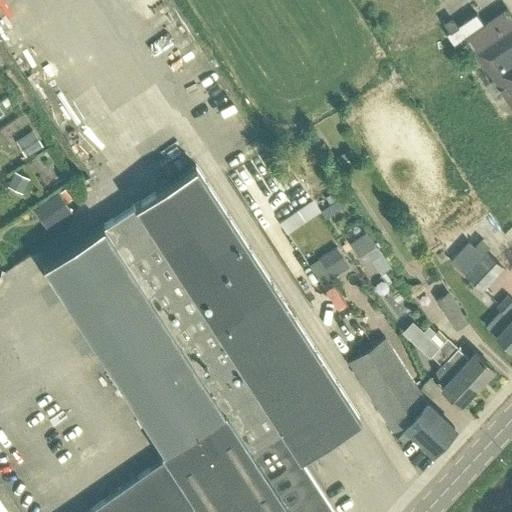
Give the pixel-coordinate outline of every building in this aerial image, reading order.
[(511,9),(471,35),(495,73),(490,76),(500,93),(506,90),(511,99),(511,9)] [(451,16),(443,21),(448,30),(445,31),(453,42),(483,21),(475,11),(456,24),(451,16)] [(24,152),(41,142),(32,126),(15,137),(24,152)] [(341,163),(354,155),(349,148),(336,156),(341,163)] [(195,164),(42,263),(165,453),(202,511),(332,511),(334,511),(298,455),(359,416),(195,164)] [(28,176),(13,169),(6,184),(21,191),(28,176)] [(59,191),(67,200),(74,194),(67,185),(59,191)] [(32,207),(46,228),(71,211),(57,190),(32,207)] [(339,196),(319,210),(324,217),(344,203),(339,196)] [(377,246),(367,229),(348,241),(359,257),(377,246)] [(335,245),(317,257),(323,267),(341,255),(335,245)] [(481,288),(502,266),(484,250),(464,272),(481,288)] [(455,326),(466,318),(447,289),(436,296),(455,326)] [(511,309),(509,307),(511,303),(511,297),(507,293),(496,305),(504,312),(510,317),(494,333),(510,348),(511,345),(511,309)] [(430,335),(439,343),(446,336),(437,328),(430,335)] [(415,339),(430,352),(439,343),(430,335),(424,330),(415,339)] [(452,424),(426,399),(385,334),(347,358),(396,434),(405,424),(432,449),(454,425),(453,424),(452,424)] [(446,356),(477,384),(493,366),(474,348),(467,355),(457,345),(458,345),(447,335),(446,336),(439,343),(449,353),(446,356)] [(440,384),(460,402),(477,384),(446,356),(449,353),(439,343),(430,352),(440,362),(435,368),(442,382),(440,384)] [(80,511),(202,511),(165,453),(80,511)]
